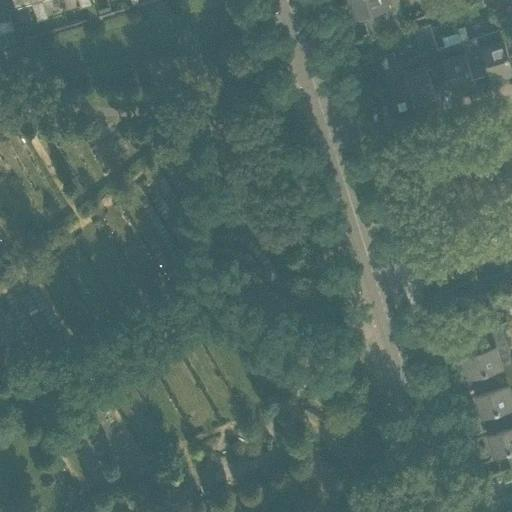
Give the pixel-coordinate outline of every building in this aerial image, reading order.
[(41,20),(35,0),(10,0),(13,8),(30,3),(35,21),(41,20)] [(35,0),(41,20),(47,18),(41,0),(35,0)] [(82,0),(76,0),(79,8),(85,6),(82,0)] [(352,0),(357,16),(362,15),(368,34),(406,22),(398,0),(352,0)] [(0,27),(12,24),(10,18),(0,21),(0,27)] [(462,41),(439,48),(431,23),(415,28),(423,53),(434,90),(452,84),(454,89),(475,83),(473,78),(462,41)] [(12,24),(0,27),(0,52),(0,33),(13,30),(12,24)] [(482,35),(462,41),(473,78),(491,72),(493,77),(511,71),(511,63),(501,29),(482,35)] [(397,62),(393,51),(379,56),(394,103),(413,96),(414,102),(436,95),(434,90),(423,53),(397,62)] [(369,86),(359,89),(361,96),(371,92),(369,86)] [(511,363),(511,361),(506,342),(500,323),(463,334),(469,354),(464,355),(470,376),(476,375),(511,363)] [(511,406),(511,363),(476,375),(481,393),(476,394),(483,415),(488,414),(511,406)] [(25,383),(26,386),(14,388),(29,415),(37,406),(40,408),(43,410),(45,411),(45,410),(44,409),(36,404),(31,396),(27,388),(26,377),(25,377),(25,379),(25,383)] [(511,449),(511,406),(488,414),(493,432),(488,434),(495,455),(511,449)]
